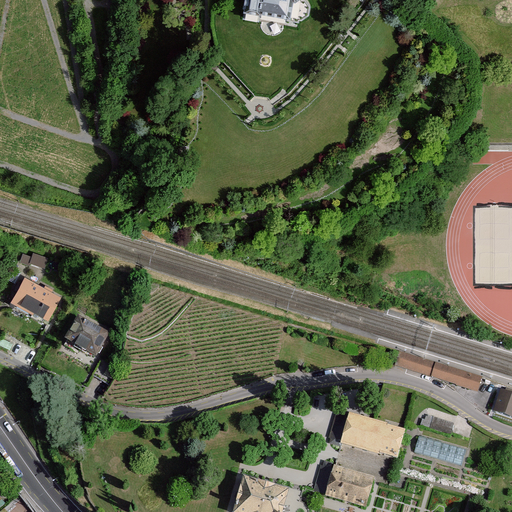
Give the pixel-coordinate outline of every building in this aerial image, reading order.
[(246,0),(244,13),(261,16),(261,15),(289,20),(293,3),(295,3),(299,0),(246,0)] [(50,259),(33,253),(28,269),(45,275),(50,259)] [(61,296),(25,275),(10,300),(33,313),(34,311),(48,319),(61,296)] [(78,315),(65,339),(75,345),(74,347),(86,353),(86,352),(97,357),(110,334),(78,315)] [(483,377),(400,351),(394,366),(478,392),(483,377)] [(511,392),(501,389),(493,411),(505,415),(511,417),(511,392)] [(405,428),(349,414),(341,445),(397,459),(405,428)] [(426,415),(423,425),(454,433),(456,422),(426,415)] [(465,450),(419,437),(415,452),(461,465),(465,450)] [(374,480),(322,466),(315,493),(366,507),(374,480)] [(283,511),(289,488),(243,477),(234,511),(283,511)] [(23,511),(13,500),(0,511),(23,511)]
